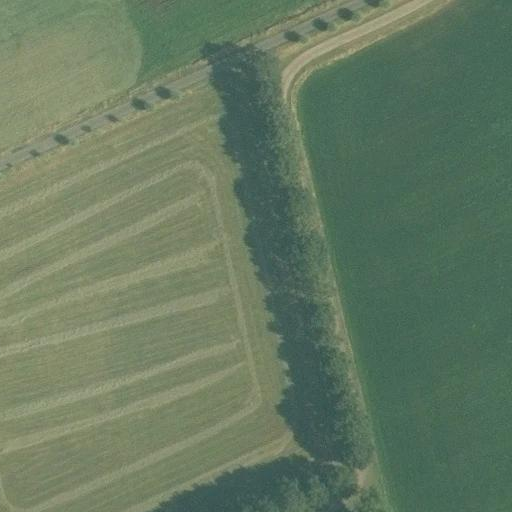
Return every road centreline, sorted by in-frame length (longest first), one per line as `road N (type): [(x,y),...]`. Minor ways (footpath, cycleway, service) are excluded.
road 1 (track): [(422,0),(294,62),(279,87),(371,472),(362,491),(315,511)]
road 2 (track): [(362,0),(0,166)]
